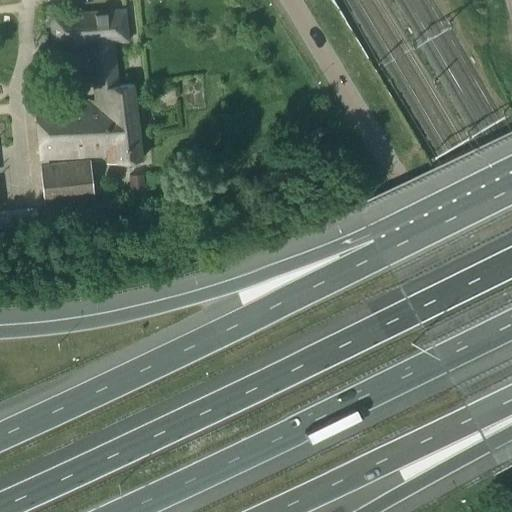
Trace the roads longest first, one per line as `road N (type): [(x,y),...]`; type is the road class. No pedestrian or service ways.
road 1 (motorway): [(511,264),(0,507)]
road 2 (unclassified): [(511,377),(288,0)]
road 3 (motorway): [(120,511),(511,327)]
road 4 (motorway): [(380,249),(0,432)]
road 5 (motorway): [(380,249),(154,311),(0,332)]
road 6 (motorway): [(276,511),(511,401)]
road 7 (motorway): [(369,511),(511,430)]
road 8 (motorway): [(511,184),(380,249)]
